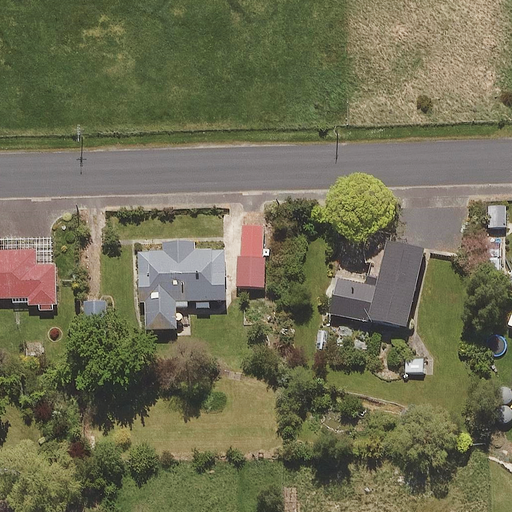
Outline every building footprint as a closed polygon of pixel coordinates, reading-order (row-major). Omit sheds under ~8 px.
[(506,206),(489,206),(489,227),(506,227),(506,206)] [(264,226),(242,226),(242,255),(237,255),(237,287),(265,287),(264,226)] [(57,310),(55,236),(0,237),(0,299),(13,299),(13,304),(38,304),(39,311),(57,310)] [(211,303),(225,302),(224,250),(194,251),(194,240),(165,241),(166,252),(139,253),(140,301),(145,301),(146,330),(176,329),(176,307),(188,307),(188,302),(195,301),(195,308),(211,308),(211,303)] [(422,251),(384,244),(375,290),(335,282),(328,316),(406,331),(422,251)] [(114,298),(85,300),(86,328),(115,327),(114,298)]
